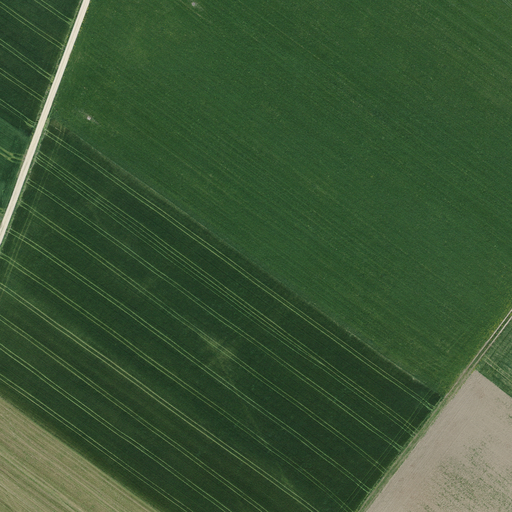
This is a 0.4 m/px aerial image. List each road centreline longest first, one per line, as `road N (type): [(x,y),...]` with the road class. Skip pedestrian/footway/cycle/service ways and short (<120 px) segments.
road 1 (track): [(87,0),(0,245)]
road 2 (track): [(352,511),(511,309)]
